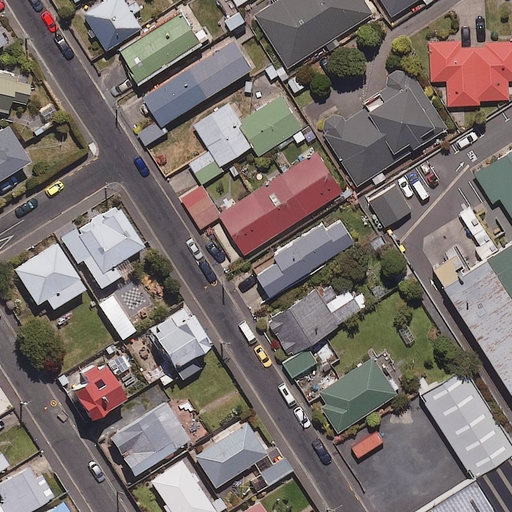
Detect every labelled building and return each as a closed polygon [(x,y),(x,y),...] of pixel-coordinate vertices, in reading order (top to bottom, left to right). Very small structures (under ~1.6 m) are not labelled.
[(127,5),(123,0),(104,0),(82,15),(106,51),(141,28),(132,14),(140,9),(134,0),(127,5)] [(372,14),(363,0),(279,0),(255,16),(287,68),(333,38),(372,14)] [(380,0),(391,17),(417,0),(380,0)] [(194,36),(180,14),(118,52),(138,84),(208,40),(202,30),(194,36)] [(480,107),(480,100),(508,99),(508,80),(511,79),(511,40),(476,42),(476,47),(460,47),(460,38),(429,39),(430,75),(430,83),(444,82),(445,108),(480,107)] [(141,99),(156,122),(138,133),(146,146),(165,133),(161,127),(250,70),(232,41),(141,99)] [(447,130),(407,64),(384,78),(391,90),(343,120),(337,109),(316,122),(355,186),(447,130)] [(0,112),(12,114),(13,106),(27,108),(31,84),(16,82),(17,78),(0,74),(0,112)] [(282,95),(240,123),(260,154),(302,126),(282,95)] [(221,165),(251,145),(224,104),(194,124),(210,149),(190,163),(204,184),(224,170),(221,165)] [(0,182),(31,164),(9,127),(0,132),(0,182)] [(511,144),(472,171),(490,200),(497,196),(511,218),(511,238),(439,283),(509,393),(511,391),(511,144)] [(317,151),(279,175),(306,218),(344,194),(317,151)] [(279,175),(250,193),(277,236),(306,218),(279,175)] [(201,229),(219,218),(216,214),(219,212),(201,184),(180,197),(201,229)] [(411,210),(395,185),(369,201),(385,227),(411,210)] [(219,212),(216,214),(219,218),(243,257),(277,236),(250,193),(219,212)] [(140,249),(115,208),(66,238),(98,290),(117,278),(111,268),(140,249)] [(292,244),(310,271),(354,243),(340,221),(325,230),(322,225),(292,244)] [(310,271),(292,244),(272,256),(276,263),(256,276),(269,297),(310,271)] [(82,292),(53,245),(11,271),(34,307),(43,301),(50,312),(82,292)] [(336,297),(325,282),(267,321),(291,356),(369,304),(362,293),(354,298),(348,289),(336,297)] [(133,332),(110,296),(96,305),(120,341),(133,332)] [(157,378),(162,386),(174,379),(177,384),(198,370),(192,360),(206,352),(202,347),(207,344),(191,317),(186,321),(180,311),(145,333),(168,371),(157,378)] [(317,361),(308,348),(284,363),(292,377),(317,361)] [(129,367),(117,351),(103,362),(115,377),(129,367)] [(397,394),(373,358),(332,384),(314,396),(314,397),(338,433),(397,394)] [(511,449),(511,444),(459,363),(416,391),(471,476),(511,449)] [(95,372),(91,368),(76,378),(82,386),(67,397),(87,427),(124,402),(101,368),(95,372)] [(189,442),(163,403),(103,442),(129,481),(189,442)] [(265,457),(244,424),(192,458),(213,490),(265,457)] [(511,511),(511,449),(471,476),(414,511),(511,511)] [(0,455),(0,473),(10,468),(2,454),(0,455)] [(290,472),(281,458),(256,475),(265,488),(290,472)] [(191,474),(188,476),(179,463),(149,483),(167,511),(211,511),(193,484),(196,481),(191,474)] [(36,481),(29,469),(0,484),(0,494),(4,502),(0,504),(0,511),(29,511),(54,498),(43,477),(36,481)]
